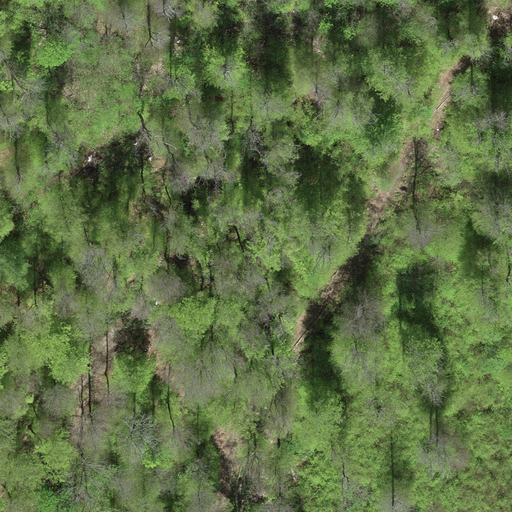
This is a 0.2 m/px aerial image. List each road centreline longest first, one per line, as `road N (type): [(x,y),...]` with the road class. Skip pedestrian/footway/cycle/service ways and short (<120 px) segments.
road 1 (track): [(511,10),(457,62),(265,378),(211,511)]
road 2 (track): [(13,511),(64,400),(128,308)]
